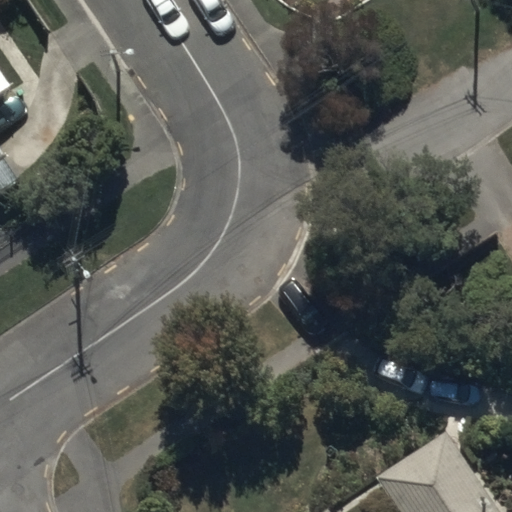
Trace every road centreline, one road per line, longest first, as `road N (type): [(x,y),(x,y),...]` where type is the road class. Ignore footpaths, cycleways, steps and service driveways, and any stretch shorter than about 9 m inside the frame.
road 1 (residential): [(0,404),(194,273),(240,204)]
road 2 (residential): [(153,0),(206,77),(242,152),(240,204)]
